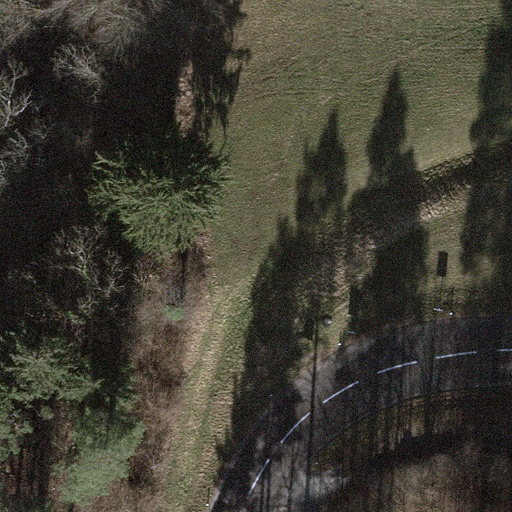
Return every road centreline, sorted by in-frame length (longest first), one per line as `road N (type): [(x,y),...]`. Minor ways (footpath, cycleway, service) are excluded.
road 1 (tertiary): [(242,511),(305,420),(354,384),(411,362),(511,350)]
road 2 (track): [(276,511),(305,510),(371,455),(440,426),(511,432)]
